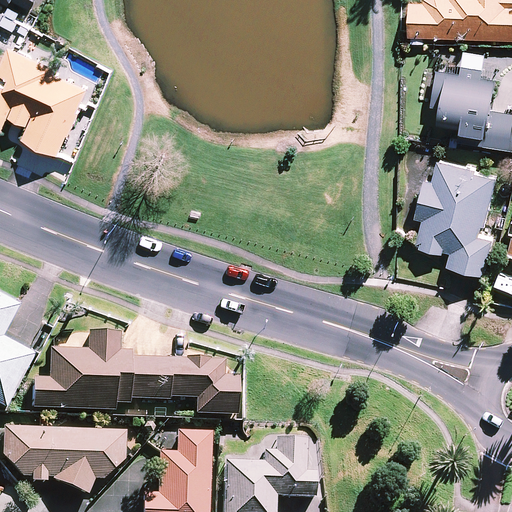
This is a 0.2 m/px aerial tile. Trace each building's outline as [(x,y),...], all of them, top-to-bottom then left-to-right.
[(0,0),(0,10),(0,11),(3,6),(13,11),(14,8),(33,18),(42,0),(0,0)] [(511,0),(426,0),(427,4),(409,3),(409,37),(511,39),(511,0)] [(486,53),(465,50),(463,65),(484,68),(486,53)] [(81,116),(92,94),(57,78),(59,73),(13,52),(1,78),(13,83),(10,90),(0,85),(0,127),(8,131),(11,123),(31,132),(26,144),(61,160),(71,139),(73,140),(84,117),(81,116)] [(483,70),(462,66),(461,74),(438,70),(433,106),(442,108),(440,123),(462,127),(462,131),(481,134),(480,144),(511,149),(511,111),(492,109),(496,80),(482,78),(483,70)] [(497,178),(439,161),(433,183),(426,181),(416,218),(425,220),(415,256),(484,276),(495,240),(481,236),(497,178)] [(6,342),(23,311),(0,299),(0,407),(10,413),(39,360),(6,342)] [(91,355),(54,354),(52,384),(37,383),(36,413),(118,416),(119,408),(133,409),(133,403),(172,405),(173,402),(199,403),(199,419),(240,420),(241,382),(227,381),(228,366),(134,362),(135,357),(122,356),(123,338),(92,337),(91,355)] [(129,435),(7,431),(6,461),(26,482),(35,482),(34,487),(51,487),(51,483),(57,483),(56,485),(91,500),(98,484),(106,485),(128,465),(129,435)] [(212,511),(215,437),(181,436),(180,457),(167,457),(162,457),(161,498),(146,497),(145,511),(212,511)] [(267,466),(228,465),(226,511),(278,511),(279,501),(318,502),(319,476),(309,476),(310,444),(279,443),(278,456),(267,455),(267,466)]
